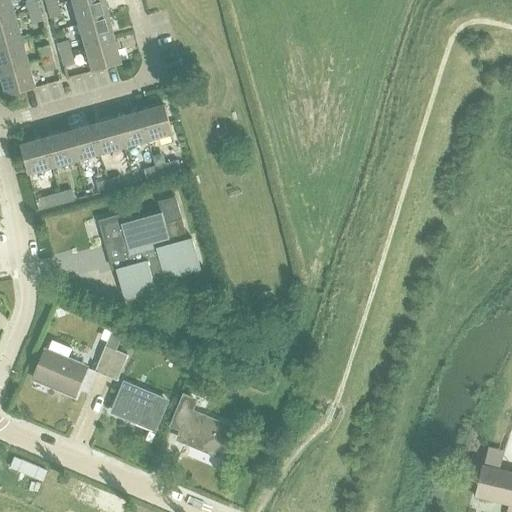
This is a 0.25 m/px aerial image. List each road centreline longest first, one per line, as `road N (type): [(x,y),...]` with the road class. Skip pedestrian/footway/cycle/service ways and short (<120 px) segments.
road 1 (residential): [(0,378),(29,292),(0,147)]
road 2 (residential): [(0,123),(141,82),(150,64),(133,0)]
road 3 (tertiary): [(198,511),(0,426)]
